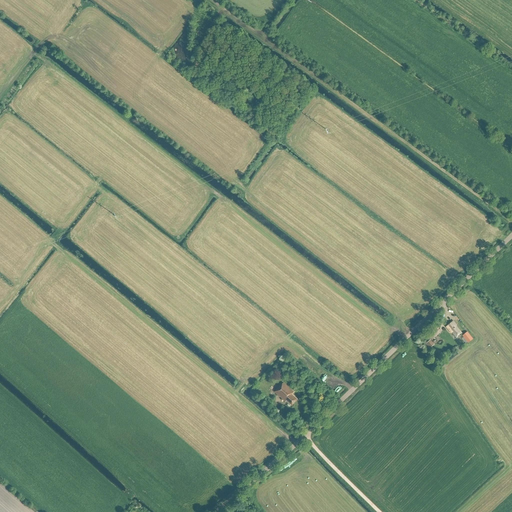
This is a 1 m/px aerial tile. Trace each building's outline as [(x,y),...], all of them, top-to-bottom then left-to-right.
[(304,85),(300,81),(297,84),(297,83),(292,88),(297,93),(304,85)] [(456,337),(462,333),(456,325),(455,326),(451,322),(446,327),(450,332),(451,331),(456,337)] [(467,332),(462,335),(468,343),(473,339),(469,334),(467,332)] [(434,344),(430,340),(426,344),(429,348),(434,344)] [(294,392),(283,382),(281,385),(280,385),(274,392),(286,401),(292,405),(297,399),(292,394),(294,392)]
